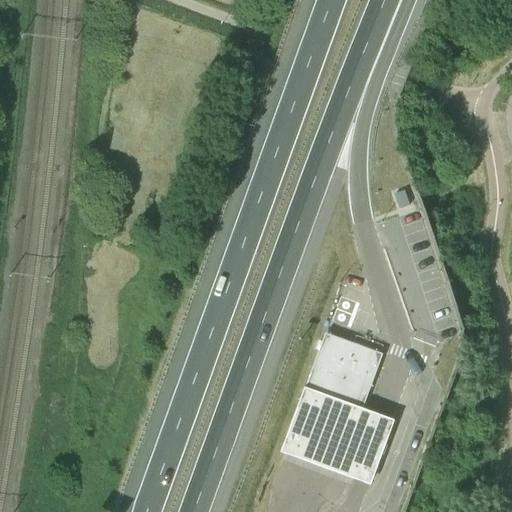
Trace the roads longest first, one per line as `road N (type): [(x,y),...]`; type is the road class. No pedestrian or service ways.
road 1 (motorway): [(330,0),(144,511)]
road 2 (motorway): [(193,511),(353,74)]
road 3 (motorway): [(358,195),(353,74)]
